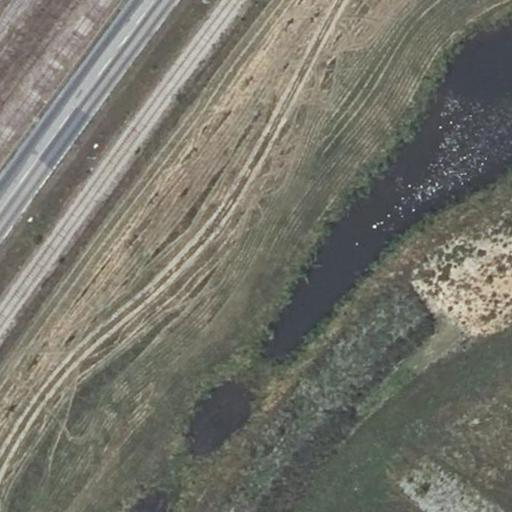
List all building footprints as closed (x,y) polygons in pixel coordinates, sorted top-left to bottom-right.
[(376,0),(399,28),(432,0),(376,0)] [(383,27),(319,24),(316,86),(381,89),(383,27)] [(394,97),(389,101),(368,100),(373,85),(362,94),(333,92),(339,99),(366,101),(353,140),(352,160),(377,139),(396,140),(405,143),(413,118),(430,118),(444,106),(446,81),(433,65),(421,61),(400,79),(394,97)] [(244,163),(302,184),(322,126),(264,106),(244,163)] [(435,177),(389,132),(344,178),(390,223),(435,177)] [(250,226),(234,289),(236,289),(225,331),(265,342),(268,331),(259,329),(264,309),(288,315),(307,240),(250,226)] [(340,256),(332,322),(382,328),(390,262),(340,256)] [(146,305),(135,327),(157,338),(168,315),(146,305)] [(216,338),(211,403),(267,407),(272,342),(216,338)] [(356,365),(300,364),(299,430),(356,431),(356,365)]
